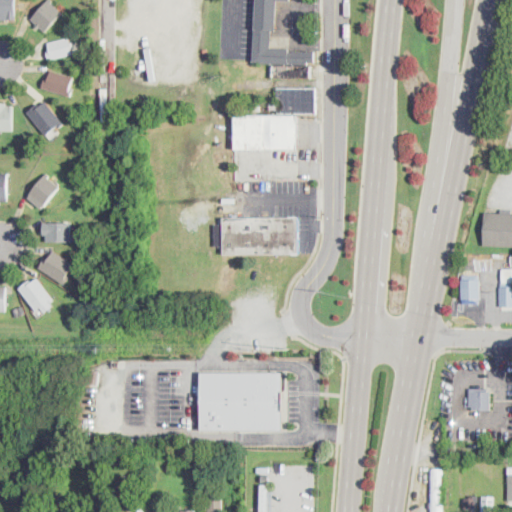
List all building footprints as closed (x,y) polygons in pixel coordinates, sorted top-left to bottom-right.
[(16,0),(16,20),(0,20),(0,0),(16,0)] [(62,14),(46,32),(41,27),(39,29),(36,26),(37,24),(32,19),(48,0),(52,0),(53,1),(52,3),(63,13),(62,14)] [(275,0),(275,30),(273,30),(272,48),(290,49),(289,53),(291,53),(292,50),(317,52),(316,63),(309,62),(308,66),(314,66),(313,80),(271,78),(271,65),(282,66),(282,65),(261,64),(261,63),(254,62),(256,0),(275,0)] [(70,37),(71,43),(74,42),(76,47),(73,48),(75,54),(50,60),(48,51),(51,50),(49,43),(70,37)] [(52,70),(75,77),(71,90),(73,91),(72,97),(43,88),(47,76),(50,77),(52,70)] [(317,113),(298,113),(279,113),(278,88),(317,88),(317,113)] [(47,102),(65,124),(61,128),(59,125),(47,135),(29,112),(39,103),(41,106),(47,102)] [(0,103),(8,103),(8,106),(13,106),(14,131),(0,131),(0,103)] [(234,114),(234,147),(299,147),(298,113),(234,114)] [(33,145),(26,148),(23,139),(25,138),(30,136),(33,145)] [(46,206),(44,209),(28,198),(31,194),(48,173),(52,176),(50,179),(61,187),(46,206)] [(0,174),(9,174),(9,202),(0,202),(0,174)] [(511,209),(511,246),(484,245),(486,212),(501,213),(501,209),(511,209)] [(300,253),(225,254),(225,218),(300,217),(300,253)] [(72,222),(72,236),(75,236),(75,242),(47,242),(47,235),(44,235),(44,224),(44,223),(72,222)] [(55,251),(76,265),(67,279),(69,280),(66,285),(40,268),(47,257),(50,259),(55,251)] [(511,269),(511,306),(502,307),(501,288),(502,287),(502,283),(504,283),(503,270),(511,269)] [(480,275),(480,280),(481,280),(482,299),(480,299),(480,304),(464,304),(464,299),(462,299),(462,280),(464,280),(464,276),(480,275)] [(39,279),(56,300),(51,304),(49,302),(38,311),(23,292),(20,288),(30,281),(31,280),(33,283),(39,278),(39,279)] [(101,371),(99,384),(92,383),(94,369),(101,371)] [(281,371),(282,428),(200,428),(199,371),(281,371)] [(492,408),(474,408),(474,405),(470,405),(470,387),(488,387),(488,390),(492,390),(492,408)] [(444,511),(430,511),(430,487),(430,470),(444,470),(444,511)] [(102,491),(93,492),(92,483),(102,482),(102,491)] [(479,508),(470,509),(466,509),(465,499),(471,499),(471,495),(479,495),(479,508)] [(210,505),(210,496),(224,496),(224,503),(224,505),(223,505),(223,511),(209,511),(207,511),(207,506),(209,506),(210,505)] [(494,511),(482,511),(483,496),(495,497),(494,511)]
